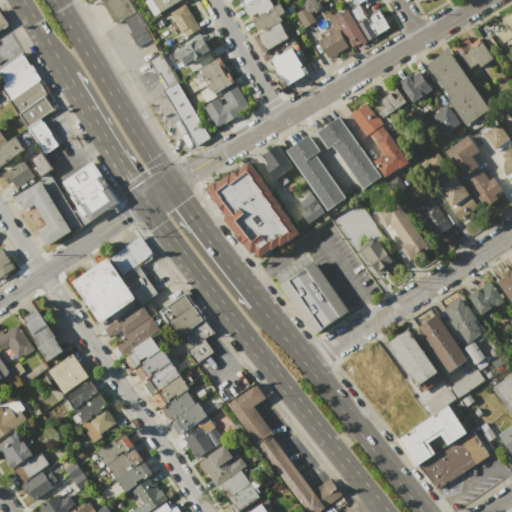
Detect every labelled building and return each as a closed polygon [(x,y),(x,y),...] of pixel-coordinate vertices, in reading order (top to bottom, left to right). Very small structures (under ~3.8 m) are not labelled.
[(127,0),(135,12),(123,18),(115,23),(101,0),(127,0)] [(154,17),(145,0),(178,0),(160,11),(161,13),(154,17)] [(252,0),(268,0),(272,6),(258,14),(257,12),(249,16),(248,14),(246,13),(244,9),(244,7),(243,5),(252,0)] [(258,14),(272,6),(279,2),(284,11),(279,14),(282,20),(279,21),(267,29),(265,26),(259,30),(257,29),(256,27),(254,26),(251,21),(252,18),(258,14)] [(200,29),(185,38),(170,12),(185,3),(200,29)] [(350,11),(358,6),(365,17),(356,22),(350,11)] [(295,14),(306,7),(315,21),(303,28),(295,14)] [(365,42),(361,44),(360,42),(351,47),(335,20),(344,14),(342,11),(346,9),(365,42)] [(367,39),(357,23),(379,10),(389,27),(367,39)] [(0,28),(0,11),(8,23),(0,28)] [(511,35),(503,42),(498,35),(508,28),(501,19),(511,11),(511,35)] [(135,12),(150,38),(136,47),(128,33),(131,31),(123,18),(135,12)] [(279,21),(288,38),(263,52),(253,36),(267,29),(279,21)] [(337,28),(348,46),(327,58),(317,40),(337,28)] [(187,66),(184,60),(180,62),(173,51),(194,39),(195,41),(202,37),(211,52),(187,66)] [(453,49),(468,39),(471,43),(479,38),(493,58),(480,67),(477,62),(467,69),(453,49)] [(291,47),(301,65),(300,66),(301,68),(304,67),(307,72),(283,86),(276,75),(279,74),(269,58),(277,53),(278,55),(291,47)] [(448,49),(489,109),(465,125),(424,66),(448,49)] [(5,83),(0,76),(0,66),(22,52),(31,66),(5,83)] [(160,54),(176,82),(167,87),(158,73),(156,74),(149,61),(160,54)] [(234,82),(213,95),(206,84),(210,81),(208,77),(204,80),(198,69),(219,57),(224,66),(222,67),(226,74),(228,73),(234,82)] [(11,99),(10,99),(1,85),(5,83),(31,66),(32,66),(41,79),(38,81),(11,99)] [(398,82),(407,75),(408,76),(410,74),(411,76),(418,71),(431,89),(412,103),(398,82)] [(20,113),(11,99),(38,81),(46,94),(43,96),(20,113)] [(163,90),(169,86),(170,87),(178,82),(210,137),(195,145),(163,90)] [(383,118),(371,101),(378,96),(381,99),(390,93),(387,89),(395,84),(407,101),(383,118)] [(204,105),(217,97),(222,105),(227,102),(222,94),(238,85),(250,107),(217,127),(204,105)] [(43,96),(48,103),(52,100),(55,104),(52,107),(53,109),(27,126),(19,114),(20,113),(43,96)] [(350,113),(366,102),(377,117),(378,116),(383,124),(382,125),(408,162),(384,178),(372,161),(383,153),(369,133),(366,136),(350,113)] [(447,105),(458,122),(443,133),(432,116),(439,111),(437,108),(441,106),(443,108),(447,105)] [(339,116),(381,177),(363,189),(332,145),(326,148),(315,132),(339,116)] [(28,128),(40,119),(57,143),(45,152),(28,128)] [(509,139),(493,150),(482,134),(498,123),(509,139)] [(0,131),(7,141),(14,135),(25,149),(0,167),(0,131)] [(285,151),(308,135),(319,151),(315,154),(346,197),(328,210),(285,151)] [(462,177),(444,151),(467,135),(478,151),(471,156),(478,166),(462,177)] [(275,178),(265,165),(267,163),(262,155),(277,144),(292,166),(275,178)] [(511,185),(508,179),(511,176),(511,174),(511,172),(506,176),(504,173),(505,172),(503,167),(505,166),(502,162),(505,160),(501,155),(511,148),(511,185)] [(40,152),(51,168),(39,177),(33,168),(35,166),(29,159),(40,152)] [(413,153),(418,160),(413,164),(408,156),(413,153)] [(426,160),(436,153),(444,164),(433,171),(426,160)] [(1,175),(23,160),(37,179),(15,195),(1,175)] [(298,231),(247,160),(205,190),(255,261),(298,231)] [(90,220),(79,204),(78,205),(62,181),(91,161),(108,185),(106,185),(117,202),(90,220)] [(480,168),(488,180),(493,177),(501,190),(495,194),(497,198),(484,208),(464,178),(480,168)] [(39,178),(48,172),(71,209),(79,205),(88,220),(72,230),(39,178)] [(477,207),(469,212),(469,213),(462,218),(461,217),(458,219),(450,207),(451,206),(435,183),(453,172),(477,207)] [(15,196),(40,181),(70,230),(45,245),(37,232),(47,226),(34,203),(24,210),(15,196)] [(325,211),(308,223),(301,214),(305,211),(299,201),(307,196),(305,194),(310,191),(325,211)] [(449,226),(434,236),(429,228),(428,229),(421,219),(422,219),(418,213),(419,212),(414,205),(427,196),(432,203),(433,202),(449,226)] [(428,247),(409,260),(399,246),(404,244),(390,223),(385,227),(375,211),(395,198),(428,247)] [(110,257),(140,235),(145,243),(143,244),(146,248),(144,249),(149,256),(123,275),(110,257)] [(362,251),(379,240),(395,264),(379,275),(362,251)] [(0,247),(1,247),(14,267),(0,276),(0,247)] [(100,322),(73,281),(107,257),(135,298),(100,322)] [(314,260),(348,311),(313,334),(279,284),(288,278),(289,279),(305,268),(304,267),(314,260)] [(138,266),(156,292),(140,303),(122,277),(138,266)] [(511,304),(496,281),(502,277),(501,274),(508,269),(510,271),(511,269),(511,304)] [(466,295),(490,279),(504,300),(496,306),(495,304),(480,315),(466,295)] [(157,312),(186,292),(194,305),(169,323),(166,325),(157,312)] [(442,308),(459,297),(466,307),(468,306),(476,318),(473,320),(485,337),(476,343),(473,339),(466,344),(442,308)] [(123,335),(120,331),(110,338),(103,329),(141,303),(150,317),(123,335)] [(195,305),(204,318),(178,336),(169,323),(194,305),(195,305)] [(44,361),(37,351),(38,346),(30,334),(32,333),(25,323),(28,322),(24,317),(37,308),(56,337),(55,339),(62,350),(44,361)] [(416,327),(435,314),(466,359),(447,372),(416,327)] [(122,355),(116,347),(127,340),(123,335),(150,317),(159,330),(150,336),(132,348),(122,355)] [(204,318),(213,332),(203,338),(187,350),(178,336),(204,318)] [(17,324),(34,349),(25,355),(24,353),(17,358),(8,345),(2,349),(0,345),(0,329),(1,329),(4,333),(17,324)] [(388,345),(397,335),(409,330),(421,348),(422,347),(438,370),(415,385),(388,345)] [(136,365),(129,355),(134,351),(132,348),(150,336),(159,349),(146,358),(145,356),(139,360),(140,362),(136,365)] [(203,338),(212,351),(194,364),(185,350),(187,350),(203,338)] [(463,348),(474,341),(484,356),(482,357),(487,364),(478,370),(463,348)] [(145,378),(138,368),(144,364),(142,361),(146,358),(159,349),(161,348),(170,361),(145,378)] [(88,377),(64,393),(48,370),(72,354),(88,377)] [(490,361),(500,354),(504,361),(494,368),(490,361)] [(175,358),(179,363),(174,366),(171,361),(175,358)] [(0,359),(9,372),(7,373),(0,377),(0,359)] [(469,368),(465,362),(469,360),(473,366),(469,368)] [(151,394),(142,380),(145,378),(170,361),(179,375),(159,388),(151,394)] [(11,367),(18,362),(24,371),(17,375),(11,367)] [(449,387),(477,369),(485,380),(457,399),(449,387)] [(483,375),(490,371),(492,375),(486,379),(483,375)] [(511,374),(511,416),(492,388),(511,374)] [(166,403),(159,394),(162,392),(159,388),(179,375),(188,388),(185,390),(166,403)] [(49,425),(40,412),(85,381),(87,383),(91,381),(97,390),(90,395),(92,396),(74,409),(49,425)] [(304,511),(225,403),(254,381),(265,396),(253,405),(274,434),(272,436),(311,490),(324,481),(331,491),(336,488),(341,496),(319,511),(304,511)] [(447,388),(454,399),(432,414),(425,403),(447,388)] [(168,419),(160,407),(166,403),(185,390),(195,403),(176,416),(175,414),(168,419)] [(107,403),(99,408),(100,410),(82,422),(81,420),(76,423),(72,416),(77,413),(74,409),(92,396),(94,394),(96,396),(100,393),(107,403)] [(461,399),(468,394),(473,401),(465,406),(461,399)] [(178,435),(171,423),(178,418),(176,416),(195,403),(197,402),(206,416),(195,423),(178,435)] [(397,439),(449,404),(467,431),(450,443),(440,429),(422,441),(431,455),(415,466),(397,439)] [(0,436),(0,405),(3,411),(9,407),(13,413),(19,409),(26,420),(0,436)] [(474,411),(479,407),(483,413),(477,416),(474,411)] [(93,443),(80,424),(105,408),(115,423),(100,434),(102,437),(93,443)] [(197,457),(190,447),(187,449),(184,444),(186,443),(183,438),(198,428),(195,423),(206,416),(210,421),(212,420),(216,426),(205,433),(213,446),(197,457)] [(478,428),(485,422),(495,437),(487,442),(478,428)] [(511,424),(511,425),(511,455),(497,434),(511,424)] [(0,442),(17,431),(20,436),(18,437),(21,442),(23,441),(32,455),(10,470),(3,460),(5,459),(0,451),(0,442)] [(105,465),(95,451),(117,437),(119,440),(126,435),(133,446),(126,451),(105,465)] [(215,487),(208,476),(209,475),(200,461),(224,445),(232,456),(227,459),(230,464),(239,458),(245,467),(241,470),(219,484),(215,487)] [(114,479),(105,465),(126,451),(127,453),(134,448),(142,460),(136,464),(114,479)] [(11,472),(39,452),(47,464),(32,474),(33,476),(19,486),(15,479),(15,478),(11,472)] [(123,492),(114,479),(136,464),(137,466),(144,461),(151,473),(143,479),(141,477),(135,481),(137,483),(123,492)] [(65,468),(74,462),(81,472),(72,478),(65,468)] [(238,511),(219,484),(241,470),(259,497),(238,511)] [(19,486),(33,476),(41,471),(45,476),(50,472),(56,481),(50,485),(52,487),(33,500),(29,495),(27,496),(19,486)] [(72,478),(81,472),(88,482),(78,489),(74,485),(76,483),(72,478)] [(167,498),(146,511),(128,511),(142,503),(136,494),(134,495),(131,490),(148,478),(152,484),(154,483),(159,490),(161,489),(167,498)] [(39,511),(37,508),(57,494),(61,500),(68,495),(75,504),(68,509),(69,510),(66,511),(39,511)] [(68,511),(82,503),(84,505),(89,502),(95,511),(93,511),(68,511)] [(151,511),(165,503),(168,507),(170,505),(172,508),(175,506),(179,511),(151,511)] [(246,511),(265,511),(260,503),(246,511)]
